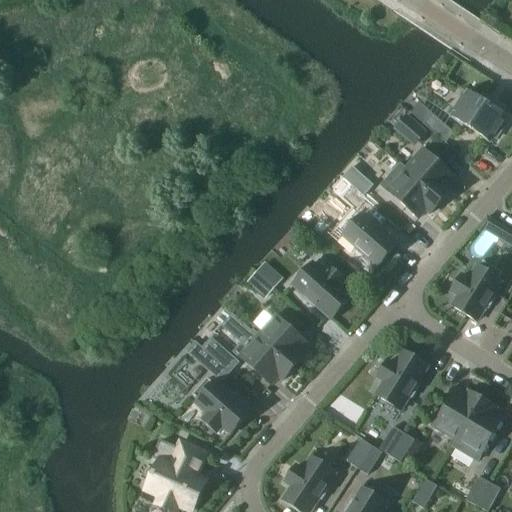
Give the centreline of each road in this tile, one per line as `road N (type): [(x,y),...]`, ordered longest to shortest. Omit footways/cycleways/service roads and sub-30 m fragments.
road 1 (residential): [(256,511),(249,480),(262,458),(395,306)]
road 2 (residential): [(395,306),(511,177)]
road 3 (residential): [(511,377),(395,306)]
road 4 (residential): [(410,0),(511,65)]
